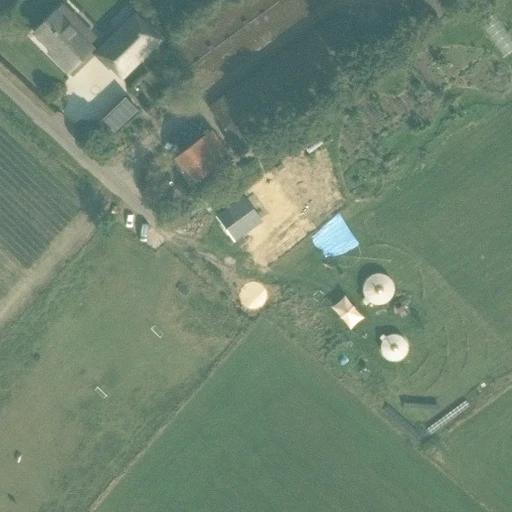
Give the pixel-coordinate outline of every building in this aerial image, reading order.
[(196,93),(212,81),(323,0),(233,0),(165,50),(196,93)] [(459,0),(413,0),(430,22),(459,0)] [(92,50),(68,26),(76,18),(63,5),(55,13),(54,12),(33,33),(50,50),(47,53),(68,74),(92,50)] [(109,68),(110,67),(121,78),(160,38),(134,14),(95,54),(109,68)] [(208,108),(239,151),(366,58),(372,66),(413,36),(399,16),(359,45),(336,14),(208,108)] [(121,82),(96,106),(107,117),(132,92),(121,82)] [(318,96),(309,102),(316,112),(325,106),(318,96)] [(173,159),(192,185),(218,165),(199,139),(173,159)] [(243,197),(217,216),(230,234),(256,215),(243,197)]
